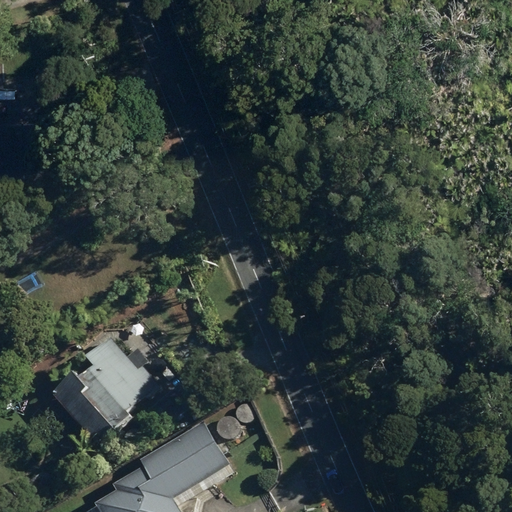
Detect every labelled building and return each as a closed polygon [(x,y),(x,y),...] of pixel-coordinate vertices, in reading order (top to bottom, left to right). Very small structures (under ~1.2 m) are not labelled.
[(47,78),(14,77),(13,103),(46,104),(47,78)] [(0,196),(62,195),(60,125),(0,126),(0,196)] [(94,385),(71,406),(115,455),(135,441),(133,439),(147,427),(143,422),(169,392),(151,372),(157,366),(147,355),(137,364),(120,345),(100,364),(112,377),(98,390),(94,385)] [(187,390),(157,417),(175,436),(205,409),(187,390)] [(191,511),(245,479),(214,428),(155,465),(160,474),(128,494),(132,500),(112,511),(191,511)] [(53,479),(28,493),(38,511),(63,497),(53,479)]
